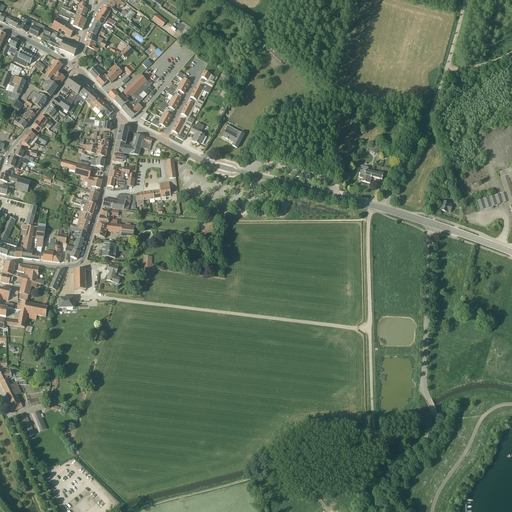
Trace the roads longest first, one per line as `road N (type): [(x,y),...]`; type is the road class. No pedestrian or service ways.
road 1 (track): [(386,470),(373,428),(368,220)]
road 2 (secondary): [(381,207),(216,165),(162,140)]
road 3 (residential): [(381,207),(423,134),(464,0)]
road 4 (residential): [(434,412),(424,383),(431,233)]
road 5 (residential): [(0,258),(75,266),(102,192)]
road 6 (residential): [(0,392),(51,511)]
road 7 (residential): [(0,172),(74,67)]
